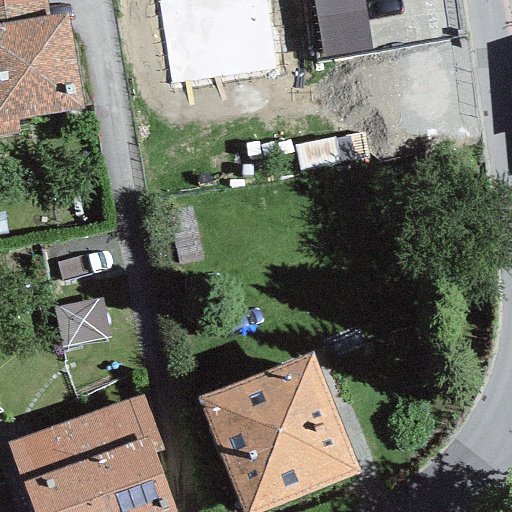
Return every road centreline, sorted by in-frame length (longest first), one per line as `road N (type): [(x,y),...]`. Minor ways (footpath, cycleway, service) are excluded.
road 1 (residential): [(186,511),(153,361),(97,0)]
road 2 (tertiary): [(483,0),(511,207)]
